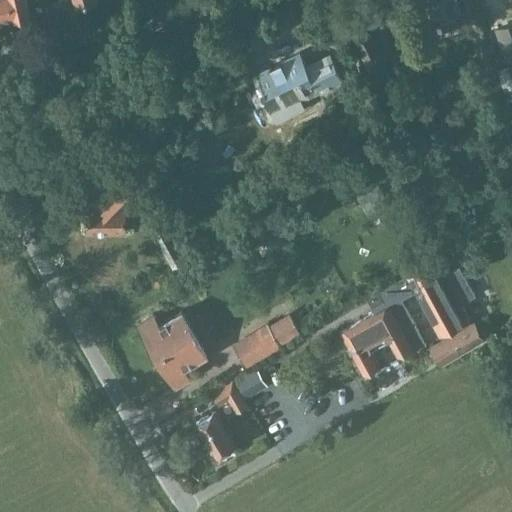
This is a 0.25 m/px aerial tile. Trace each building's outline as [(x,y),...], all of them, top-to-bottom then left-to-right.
[(1,0),(5,17),(13,15),(14,18),(29,15),(25,0),(1,0)] [(74,0),(76,6),(80,5),(81,8),(84,9),(94,7),(96,4),(95,0),(96,0),(74,0)] [(428,0),(422,2),(430,25),(462,14),(457,0),(428,0)] [(511,21),(494,28),(506,61),(511,59),(511,21)] [(371,35),(354,43),(369,70),(384,62),(371,35)] [(497,67),(488,42),(473,47),(482,72),(497,67)] [(305,101),(342,82),(358,75),(345,48),(305,68),(299,54),(280,63),(282,66),(256,79),(272,112),(303,97),(305,101)] [(496,70),(507,101),(511,99),(511,65),(509,67),(508,66),(496,70)] [(100,103),(90,103),(90,113),(100,113),(100,103)] [(119,136),(103,144),(120,176),(136,168),(119,136)] [(138,200),(139,199),(113,173),(100,187),(100,192),(87,192),(87,231),(125,231),(125,204),(134,195),(138,200)] [(283,246),(290,242),(276,217),(249,232),(263,257),(270,253),(271,250),(278,245),(283,246)] [(173,237),(160,244),(173,267),(186,260),(173,237)] [(440,255),(377,290),(383,301),(412,285),(415,289),(439,334),(441,332),(445,331),(466,319),(460,302),(474,294),(458,266),(448,273),(440,255)] [(412,285),(383,301),(386,305),(400,297),(415,289),(412,285)] [(383,301),(377,290),(365,297),(367,300),(373,312),(386,305),(383,301)] [(373,312),(339,331),(362,373),(367,370),(378,364),(369,349),(387,339),(396,355),(411,346),(412,349),(424,342),(400,297),(386,305),(373,312)] [(137,323),(156,355),(196,331),(183,310),(160,323),(154,313),(137,323)] [(289,312),(268,324),(233,345),(245,365),(280,344),(300,332),(289,312)] [(441,332),(445,339),(469,325),(466,319),(445,331),(441,332)] [(445,339),(430,347),(438,361),(469,343),(471,347),(476,344),(483,340),(473,323),(469,325),(445,339)] [(196,331),(156,355),(175,387),(191,378),(184,367),(208,353),(196,331)] [(255,364),(233,377),(245,398),(267,385),(255,364)] [(227,396),(235,410),(247,403),(232,379),(212,391),(218,402),(227,396)] [(234,443),(216,411),(196,422),(215,454),(234,443)]
